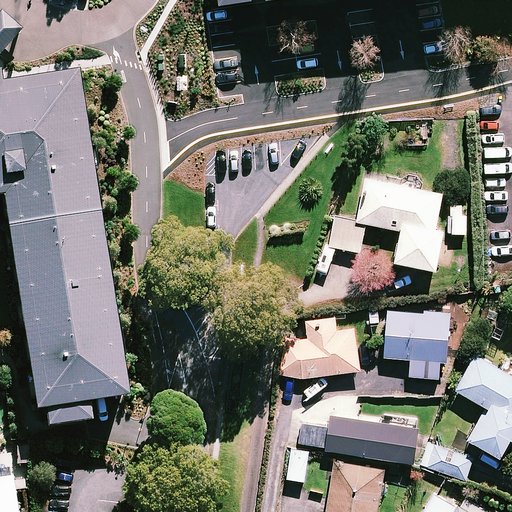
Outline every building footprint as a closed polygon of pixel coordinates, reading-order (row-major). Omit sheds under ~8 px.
[(0,214),(28,409),(37,407),(40,426),(84,420),(81,401),(122,396),(74,70),(0,80),(0,214)] [(398,251),(434,261),(445,220),(441,219),(451,182),(377,163),(365,210),(406,220),(398,251)] [(465,204),(451,205),(452,234),(466,233),(465,204)] [(448,311),(386,310),(385,357),(410,357),(410,376),(438,377),(439,360),(447,360),(448,311)] [(281,340),(280,374),(298,377),(360,369),(354,327),(337,330),(335,316),(305,320),(307,337),(281,340)] [(503,369),(474,354),(455,390),(486,406),(468,439),(501,457),(511,436),(511,363),(508,361),(503,369)] [(418,424),(330,413),(329,426),(303,422),(300,443),(326,446),(326,450),(413,461),(418,424)] [(472,457),(428,444),(421,466),(466,479),(472,457)] [(308,451),(292,449),(288,478),(304,480),(308,451)] [(0,456),(0,511),(29,511),(19,453),(0,456)] [(377,511),(384,469),(334,461),(325,511),(377,511)] [(466,511),(437,496),(428,511),(466,511)]
